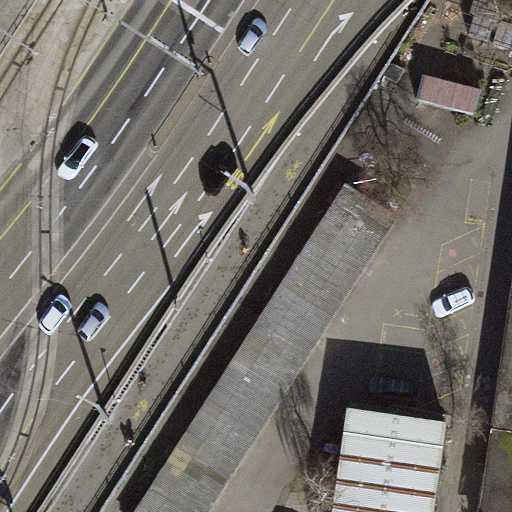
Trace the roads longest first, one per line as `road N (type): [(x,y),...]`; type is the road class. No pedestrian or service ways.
road 1 (primary): [(0,420),(299,0)]
road 2 (primary): [(180,0),(0,281)]
